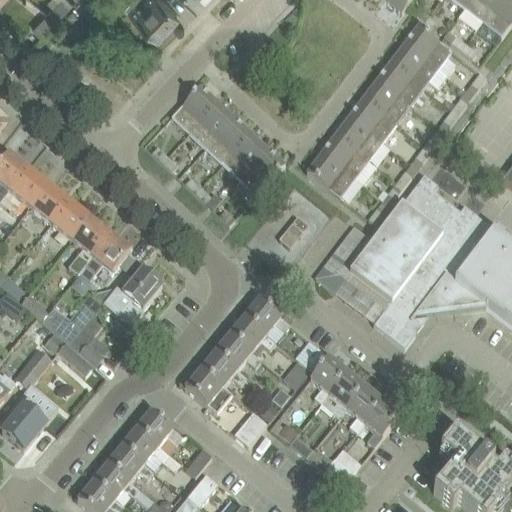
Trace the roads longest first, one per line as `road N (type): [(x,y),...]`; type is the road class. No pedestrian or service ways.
road 1 (residential): [(363,511),(434,427),(437,409),(291,285),(224,284)]
road 2 (residential): [(256,0),(101,156)]
road 3 (residential): [(144,381),(298,511)]
road 4 (residential): [(224,284),(205,253),(101,156)]
road 5 (residential): [(28,501),(119,395),(144,381)]
road 6 (residential): [(101,156),(0,61)]
road 7 (residential): [(144,381),(164,370),(213,311),(224,284)]
